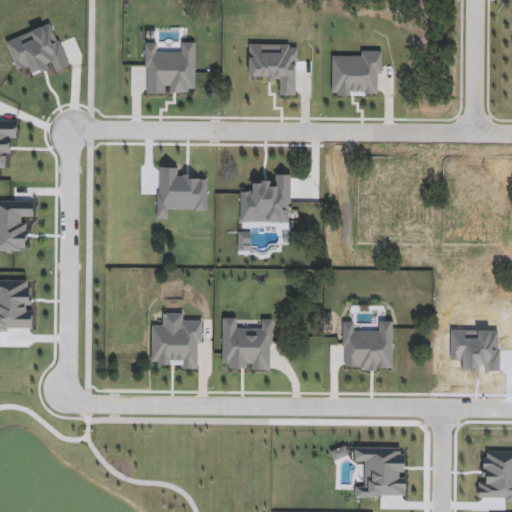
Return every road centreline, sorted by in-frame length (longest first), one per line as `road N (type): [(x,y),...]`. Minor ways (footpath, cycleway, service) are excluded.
road 1 (residential): [(87,128),(511,135)]
road 2 (residential): [(100,404),(511,407)]
road 3 (residential): [(100,404),(82,402),(67,380),(68,154),(87,128)]
road 4 (residential): [(476,135),(474,0)]
